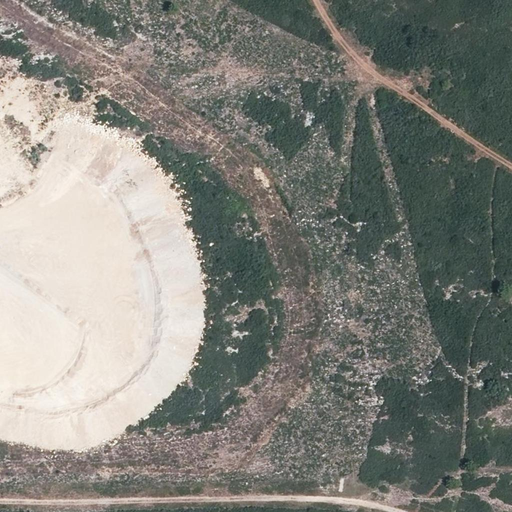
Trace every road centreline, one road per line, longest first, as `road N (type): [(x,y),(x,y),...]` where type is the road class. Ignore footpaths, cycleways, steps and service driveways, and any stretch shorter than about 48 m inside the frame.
road 1 (track): [(403,511),(257,498),(0,502)]
road 2 (track): [(314,0),(338,45),(511,163)]
